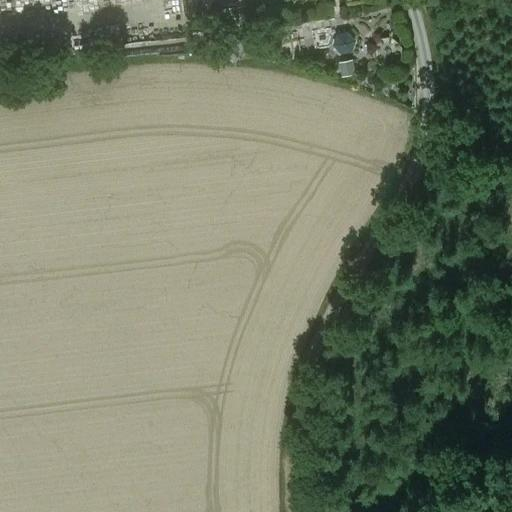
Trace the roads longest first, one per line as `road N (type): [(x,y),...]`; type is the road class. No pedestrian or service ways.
road 1 (unclassified): [(411,0),(426,70),(425,136),(405,193),(329,318),(306,378),(296,442),(307,511)]
road 2 (unknown): [(377,511),(511,443)]
